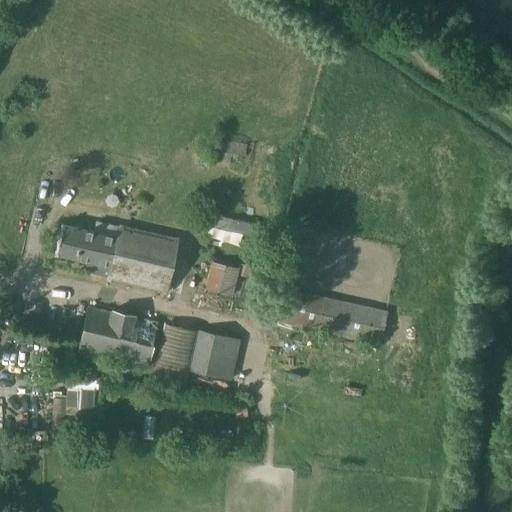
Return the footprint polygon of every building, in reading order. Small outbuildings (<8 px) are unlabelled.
[(241,165),(246,145),(212,138),(208,158),(241,165)] [(246,235),(249,222),(207,213),(205,226),(246,235)] [(62,226),(55,254),(87,261),(84,272),(107,278),(107,279),(164,292),(176,239),(120,226),(117,238),(93,232),(62,226)] [(232,295),(238,267),(213,261),(206,290),(232,295)] [(274,320),(379,344),(386,311),(281,288),(274,320)] [(147,366),(157,322),(135,317),(135,316),(111,310),(111,311),(88,306),(78,350),(147,366)] [(190,369),(223,377),(231,379),(240,340),(199,330),(190,369)] [(98,390),(99,380),(68,378),(66,414),(78,415),(77,441),(91,442),(94,389),(98,390)]
